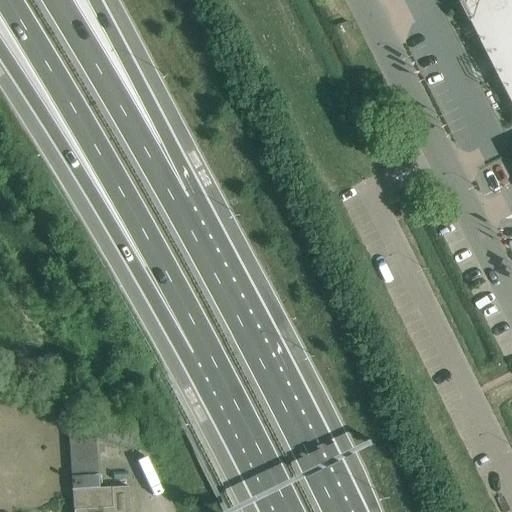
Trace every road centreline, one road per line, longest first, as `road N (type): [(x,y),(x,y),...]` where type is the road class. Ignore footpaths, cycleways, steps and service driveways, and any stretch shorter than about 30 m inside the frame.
road 1 (trunk): [(4,0),(234,403)]
road 2 (trunk): [(0,55),(234,403)]
road 3 (trunk): [(335,511),(181,207)]
road 4 (unclassified): [(511,295),(363,0)]
road 5 (trunk): [(181,207),(55,0)]
road 6 (trunk): [(181,207),(150,109),(95,0)]
road 7 (trunk): [(234,403),(285,511)]
